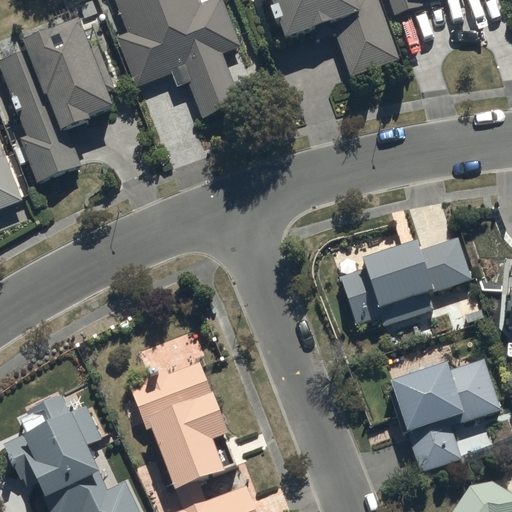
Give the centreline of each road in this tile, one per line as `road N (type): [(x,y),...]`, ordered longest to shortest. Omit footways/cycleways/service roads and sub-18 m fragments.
road 1 (residential): [(231,203),(352,511)]
road 2 (residential): [(511,140),(391,157),(231,203)]
road 3 (residential): [(231,203),(110,251),(0,317)]
